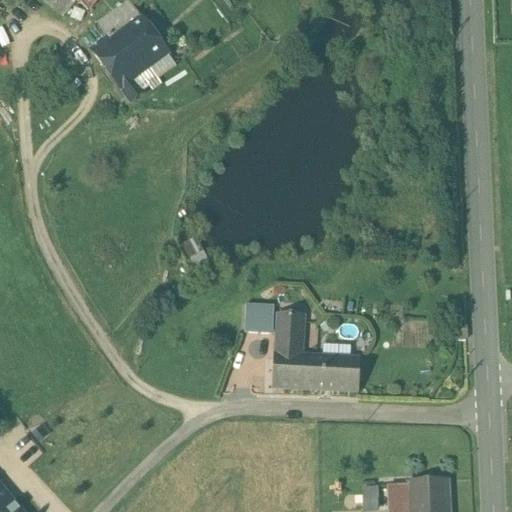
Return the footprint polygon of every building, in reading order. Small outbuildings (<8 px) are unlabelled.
[(39,0),(64,19),(76,3),(89,12),(98,0),(39,0)] [(138,18),(128,4),(97,27),(108,41),(98,48),(91,53),(120,91),(133,82),(168,56),(139,17),(138,18)] [(133,82),(120,91),(120,92),(130,105),(143,95),(133,82)] [(304,307),(278,305),(278,319),(303,321),(304,307)] [(273,311),(247,309),(245,336),(272,338),(273,311)] [(303,321),(278,319),(276,360),(300,361),(303,321)] [(276,360),(275,360),(273,390),(357,394),(359,364),(300,361),(276,360)] [(447,511),(446,483),(408,485),(408,489),(388,490),(389,511),(447,511)] [(21,511),(0,486),(0,511),(21,511)] [(381,488),(365,489),(366,511),(382,511),(381,488)]
